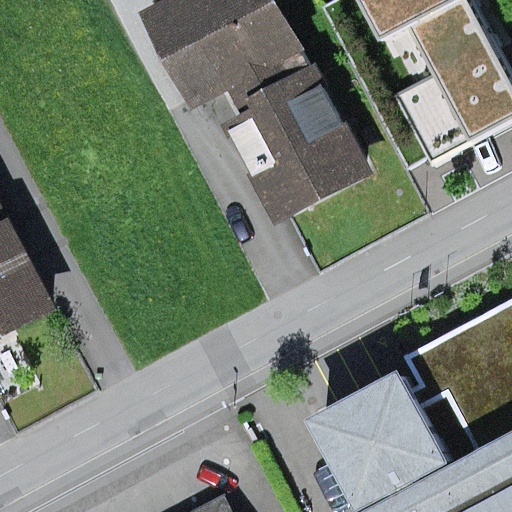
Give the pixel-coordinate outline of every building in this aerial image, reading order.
[(265,126),(251,133),(301,228),(393,181),(299,0),(209,0),(161,25),(212,123),(253,102),(265,126)] [(511,37),(491,0),(370,0),(396,48),(423,34),(486,151),(511,136),(511,37)] [(4,221),(0,222),(0,339),(59,309),(12,217),(4,221)] [(408,364),(313,413),(363,510),(358,511),(511,511),(511,298),(408,354),(426,387),(421,389),(408,364)] [(252,511),(239,488),(193,511),(252,511)]
